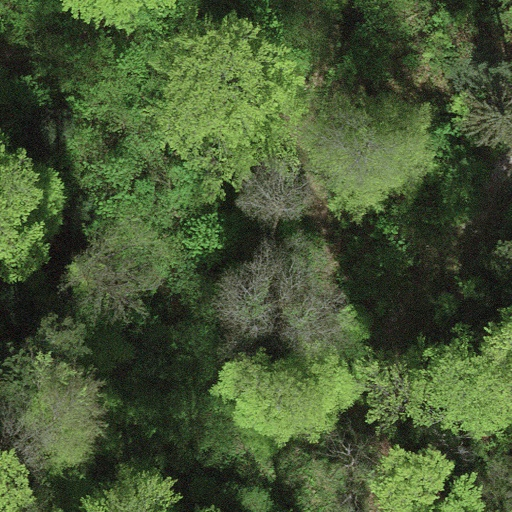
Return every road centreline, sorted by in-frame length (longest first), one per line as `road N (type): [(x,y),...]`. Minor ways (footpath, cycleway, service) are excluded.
road 1 (track): [(339,0),(307,206),(317,369),(358,511)]
road 2 (track): [(355,507),(415,329),(474,227),(511,183)]
